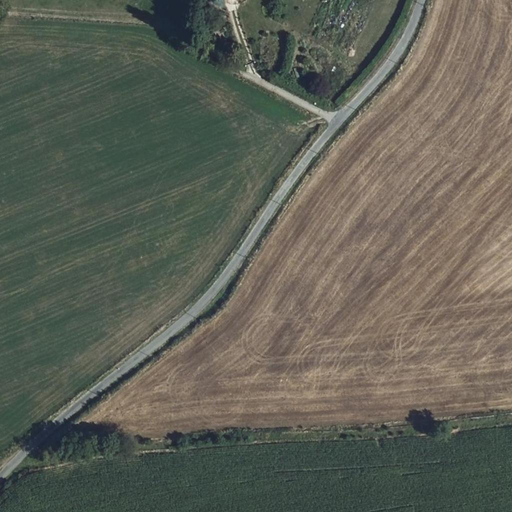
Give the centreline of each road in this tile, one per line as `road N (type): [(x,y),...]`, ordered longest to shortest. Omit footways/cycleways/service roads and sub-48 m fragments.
road 1 (unclassified): [(0,478),(215,295),(339,120)]
road 2 (track): [(245,75),(162,26),(0,10)]
road 3 (unclassified): [(339,120),(399,52),(423,0)]
